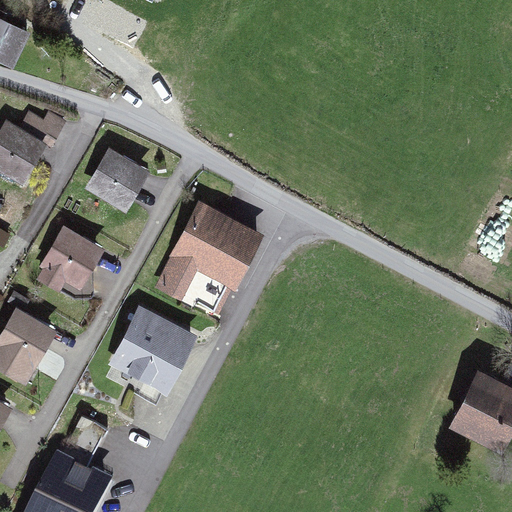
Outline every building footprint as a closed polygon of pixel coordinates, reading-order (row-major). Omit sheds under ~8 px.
[(20,32),(0,22),(0,66),(4,69),(20,32)] [(14,134),(40,146),(49,151),(62,125),(44,116),(40,124),(23,115),(14,134)] [(14,134),(0,125),(0,178),(16,188),(40,146),(14,134)] [(142,171),(100,148),(77,192),(118,214),(142,171)] [(254,236),(191,204),(150,285),(213,317),(254,236)] [(92,249),(55,227),(27,276),(71,302),(88,273),(80,269),(92,249)] [(185,334),(130,307),(101,365),(157,392),(185,334)] [(49,330),(6,309),(0,320),(0,372),(23,384),(49,330)] [(490,452),(511,406),(511,387),(464,365),(434,425),(490,452)] [(83,511),(98,483),(44,455),(14,511),(83,511)]
